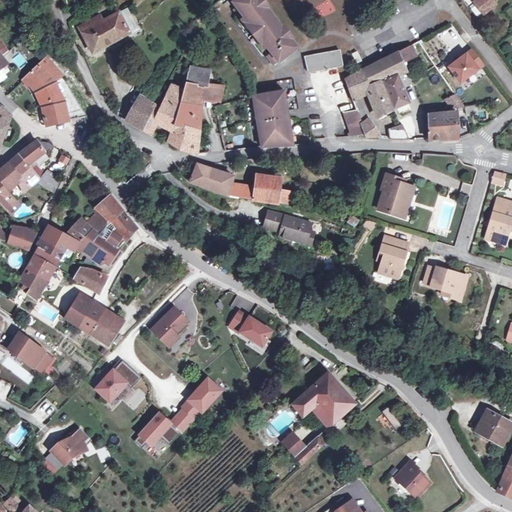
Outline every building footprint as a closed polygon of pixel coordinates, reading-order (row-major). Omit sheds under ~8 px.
[(275,57),(270,61),(274,66),(297,48),(289,38),(291,36),(283,25),(280,27),(265,7),(267,5),(263,0),(234,0),(233,1),(234,3),(237,7),(250,24),(247,27),(259,43),(263,40),(268,47),(272,53),(275,57)] [(323,16),(335,10),(330,0),(327,0),(318,5),(323,16)] [(473,0),(475,2),(474,3),(483,14),(495,4),(491,0),(473,0)] [(237,7),(234,3),(230,6),(233,10),(247,27),(250,24),(237,7)] [(478,18),(483,14),(474,3),(469,7),(478,18)] [(101,15),(79,27),(93,52),(138,28),(127,8),(104,20),(101,15)] [(451,19),(420,37),(425,44),(438,36),(447,52),(464,42),(451,19)] [(264,50),(268,47),(263,40),(259,43),(264,50)] [(409,46),(396,52),(400,61),(414,54),(409,46)] [(0,53),(3,57),(9,52),(5,47),(0,50),(0,53)] [(460,84),(486,66),(472,47),(447,65),(460,84)] [(355,136),(364,134),(360,124),(361,123),(355,107),(353,102),(352,97),(351,97),(344,79),(341,61),(339,50),(326,52),(304,57),(316,107),(339,104),(349,132),(347,133),(347,136),(355,136)] [(356,51),(351,54),(356,64),(362,61),(356,51)] [(374,63),(381,80),(394,108),(408,102),(394,70),(403,67),(400,61),(396,52),(374,63)] [(42,106),(46,125),(68,121),(64,101),(55,82),(62,77),(46,57),(39,64),(39,65),(27,76),(30,83),(34,90),(42,106)] [(381,80),(374,63),(361,70),(367,86),(381,80)] [(190,66),(188,72),(206,75),(207,71),(190,66)] [(361,69),(344,79),(351,97),(352,97),(367,91),(378,117),(394,109),(394,108),(381,80),(367,86),(361,70),(361,69)] [(183,90),(174,125),(198,130),(201,100),(204,83),(206,75),(188,72),(185,86),(183,90)] [(176,87),(183,90),(185,86),(178,82),(176,87)] [(223,86),(204,83),(201,100),(220,102),(234,98),(232,92),(221,95),(223,86)] [(158,98),(164,101),(171,85),(166,84),(158,98)] [(171,132),(174,125),(183,90),(176,87),(171,85),(164,101),(153,123),(156,124),(171,132)] [(291,145),(283,91),(252,96),(261,147),(291,145)] [(462,107),(455,95),(445,99),(452,109),(462,107)] [(126,120),(142,129),(147,120),(154,105),(140,96),(126,120)] [(360,124),(364,134),(365,134),(365,137),(378,137),(379,136),(370,121),(362,104),(355,107),(361,123),(360,124)] [(1,108),(0,108),(0,147),(2,144),(10,117),(1,108)] [(427,115),(428,141),(456,139),(455,112),(452,112),(427,115)] [(147,120),(142,129),(151,134),(156,124),(153,123),(147,120)] [(198,130),(174,125),(171,132),(168,141),(176,147),(188,151),(197,153),(198,139),(196,139),(198,130)] [(388,129),(389,139),(396,140),(409,141),(401,125),(388,129)] [(23,151),(9,163),(20,176),(30,167),(40,178),(36,182),(54,193),(60,179),(46,171),(44,174),(37,167),(49,158),(44,152),(53,146),(49,143),(36,141),(23,151)] [(66,166),(70,158),(61,153),(57,162),(66,166)] [(9,163),(0,170),(0,203),(10,215),(20,206),(8,192),(18,183),(23,192),(36,182),(40,178),(30,167),(20,176),(9,163)] [(277,203),(277,202),(279,192),(280,181),(256,178),(254,188),(230,184),(232,177),(197,165),(191,181),(214,190),(226,194),(226,195),(277,203)] [(495,172),(493,177),(500,180),(502,173),(495,172)] [(397,182),(398,179),(386,175),(381,190),(384,191),(378,209),(399,216),(406,195),(410,197),(413,187),(404,184),(397,182)] [(293,194),(279,192),(277,202),(291,204),(293,194)] [(403,218),(410,197),(406,195),(399,216),(403,218)] [(103,228),(104,228),(104,227),(105,228),(122,212),(110,197),(96,210),(97,211),(100,214),(94,220),(103,228)] [(511,203),(497,198),(495,206),(511,210),(511,203)] [(511,220),(511,210),(495,206),(485,237),(504,243),(509,227),(511,220)] [(100,214),(97,211),(86,224),(89,226),(94,220),(100,214)] [(310,245),(314,232),(308,230),(310,223),(268,211),(263,227),(280,232),(279,236),(310,245)] [(124,242),(135,228),(122,212),(105,228),(124,242)] [(50,227),(39,248),(59,260),(66,248),(74,250),(78,244),(84,237),(95,244),(101,236),(98,234),(89,226),(86,224),(81,220),(65,236),(50,227)] [(98,234),(103,228),(94,220),(89,226),(98,234)] [(124,242),(105,228),(104,227),(104,228),(103,238),(119,248),(124,242)] [(24,232),(13,228),(8,242),(19,247),(20,245),(28,248),(36,234),(26,229),(24,232)] [(119,248),(103,238),(101,236),(95,244),(84,237),(78,244),(107,264),(119,248)] [(385,236),(380,252),(384,253),(382,260),(378,272),(397,278),(407,243),(385,236)] [(55,267),(59,260),(39,248),(35,255),(20,281),(30,289),(27,294),(35,300),(40,293),(55,267)] [(67,262),(74,250),(66,248),(59,260),(67,262)] [(423,284),(430,287),(436,267),(428,265),(423,284)] [(452,272),(436,267),(430,287),(442,290),(450,293),(449,297),(459,300),(466,276),(458,274),(452,273),(452,272)] [(81,269),(75,279),(98,294),(106,277),(92,271),(81,269)] [(91,306),(77,297),(64,317),(78,327),(90,334),(91,334),(108,346),(122,325),(103,313),(91,306)] [(33,315),(53,327),(62,312),(42,300),(33,315)] [(187,321),(174,308),(151,330),(165,343),(175,334),(187,321)] [(271,331),(239,312),(229,327),(239,333),(240,332),(261,346),(271,331)] [(178,337),(175,334),(165,343),(168,347),(178,337)] [(36,346),(22,336),(11,352),(25,362),(36,346)] [(45,353),(36,346),(25,362),(24,364),(33,370),(34,368),(45,353)] [(51,357),(45,353),(34,368),(40,372),(51,357)] [(122,360),(96,389),(110,401),(126,383),(131,388),(141,377),(122,360)] [(355,403),(328,373),(293,404),(303,415),(316,404),(332,423),(355,403)] [(220,391),(207,379),(182,408),(192,418),(200,410),(201,412),(220,391)] [(446,402),(442,397),(437,401),(442,406),(446,402)] [(159,413),(134,441),(141,447),(147,442),(151,445),(159,436),(164,440),(169,434),(174,439),(193,419),(192,418),(182,408),(183,410),(170,424),(159,413)] [(511,424),(511,423),(488,410),(476,430),(501,444),(511,424)] [(85,438),(78,431),(72,437),(59,443),(51,450),(64,464),(72,457),(86,450),(82,441),(85,438)] [(301,465),(311,455),(305,448),(292,432),(281,441),(301,465)] [(323,432),(317,437),(323,444),(330,438),(323,432)] [(169,434),(164,440),(169,445),(174,439),(169,434)] [(323,444),(317,437),(305,448),(311,455),(323,444)] [(106,446),(97,450),(102,462),(111,458),(106,446)] [(511,456),(503,478),(511,482),(511,456)] [(416,468),(408,461),(392,478),(414,497),(428,481),(414,470),(416,468)] [(511,482),(503,478),(497,491),(511,497),(511,482)] [(17,505),(9,497),(3,503),(11,511),(17,505)] [(331,506),(335,511),(346,504),(342,498),(331,506)] [(355,511),(353,508),(349,502),(346,504),(335,511),(333,511),(355,511)]
